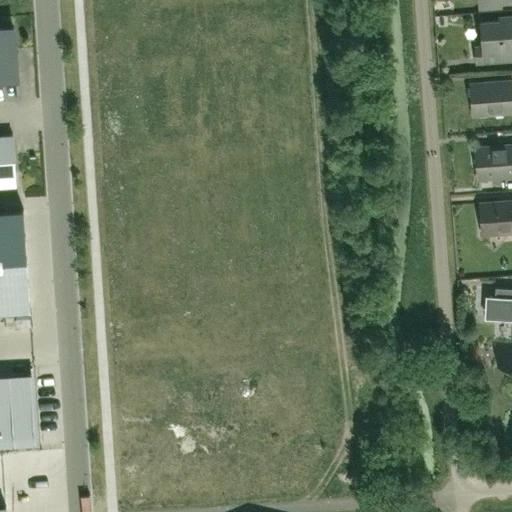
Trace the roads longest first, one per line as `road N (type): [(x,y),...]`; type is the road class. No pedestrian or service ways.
road 1 (track): [(308,0),(348,434),(329,477),(305,505)]
road 2 (unclassified): [(49,0),(82,511)]
road 3 (residential): [(460,494),(421,0)]
